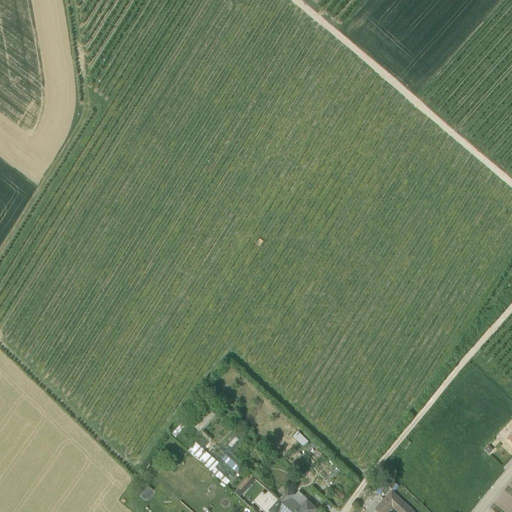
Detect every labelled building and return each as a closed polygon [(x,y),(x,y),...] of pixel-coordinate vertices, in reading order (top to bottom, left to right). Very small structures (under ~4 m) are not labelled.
[(189,424),(191,427),(190,427),(198,434),(215,416),(207,409),(194,423),(192,421),(189,424)] [(235,432),(219,450),(216,448),(209,456),(196,444),(188,452),(226,486),(235,477),(236,478),(242,471),(238,467),(241,464),(232,456),(243,443),(244,439),(235,432)] [(308,443),(298,434),(294,439),(304,448),(308,443)] [(289,490),(279,501),(290,511),(317,511),(318,511),(307,501),(298,493),(295,496),(289,490)] [(411,511),(391,493),(375,511),(411,511)] [(290,511),(279,501),(268,511),(290,511)]
